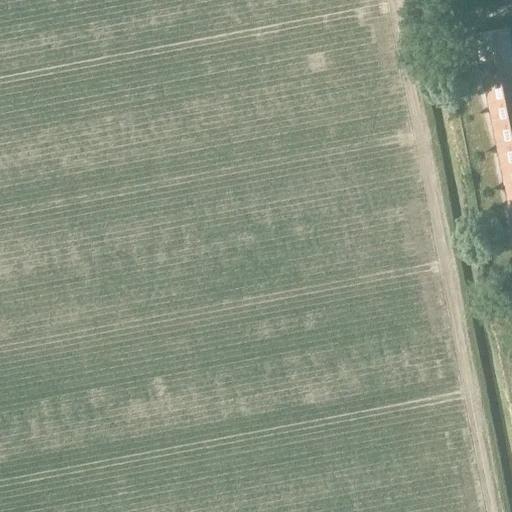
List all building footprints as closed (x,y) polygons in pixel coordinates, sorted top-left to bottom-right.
[(507,29),(475,35),(479,58),(511,51),(507,29)] [(511,52),(511,51),(479,58),(484,79),(511,73),(511,52)] [(511,73),(484,79),(488,101),(511,96),(511,73)] [(511,96),(488,101),(492,123),(511,118),(511,96)] [(511,118),(492,123),(497,145),(511,141),(511,118)] [(511,141),(497,145),(501,166),(511,164),(511,141)] [(511,164),(501,166),(505,188),(511,186),(511,164)]
